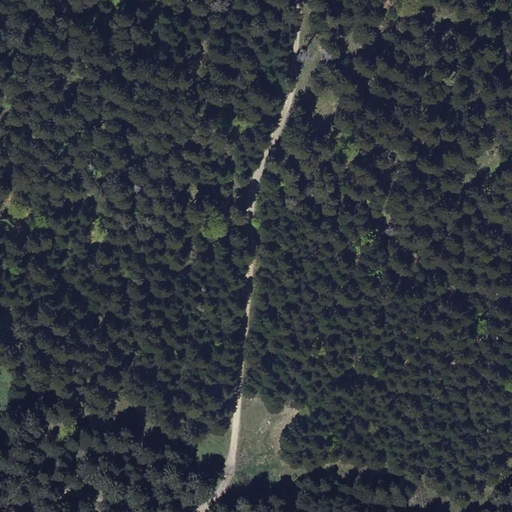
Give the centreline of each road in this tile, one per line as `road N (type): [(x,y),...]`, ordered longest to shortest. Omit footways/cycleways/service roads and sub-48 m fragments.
road 1 (track): [(204,506),(237,430),(251,189),(296,62),(294,0)]
road 2 (track): [(0,474),(204,506),(197,511)]
